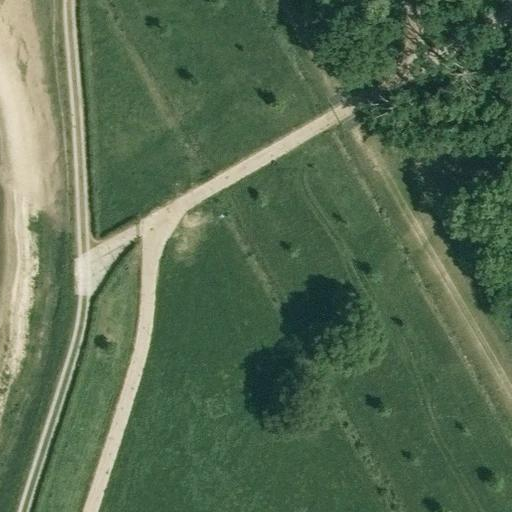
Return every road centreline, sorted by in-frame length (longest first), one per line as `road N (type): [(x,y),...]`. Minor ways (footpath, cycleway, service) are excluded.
road 1 (track): [(23,511),(84,293),(71,0)]
road 2 (track): [(85,264),(400,76),(411,52),(412,0)]
road 3 (track): [(400,76),(511,20)]
